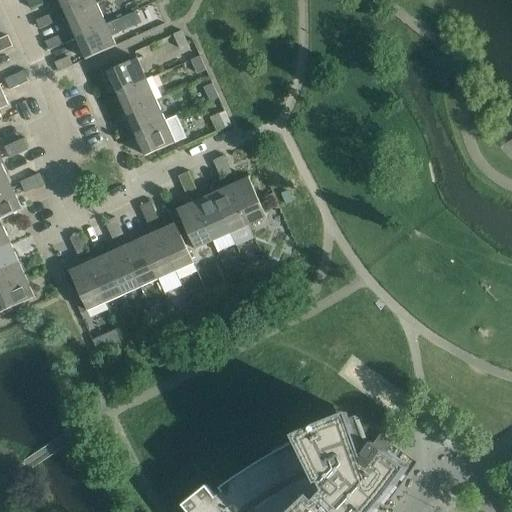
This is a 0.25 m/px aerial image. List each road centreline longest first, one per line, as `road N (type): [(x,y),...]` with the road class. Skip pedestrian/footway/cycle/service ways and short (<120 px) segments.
road 1 (residential): [(225,145),(81,219),(58,164),(75,156),(8,0)]
road 2 (residential): [(412,511),(426,486),(455,474),(486,483),(503,511)]
